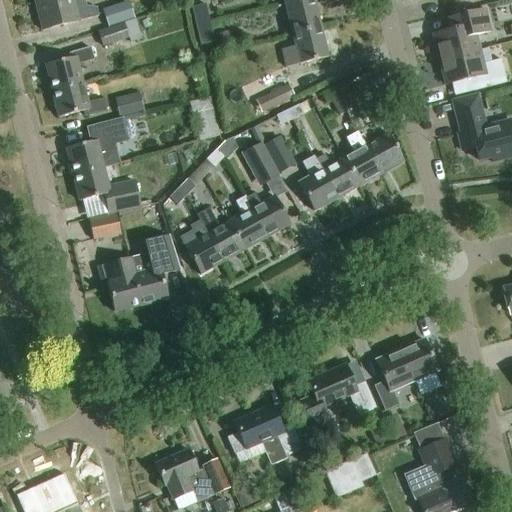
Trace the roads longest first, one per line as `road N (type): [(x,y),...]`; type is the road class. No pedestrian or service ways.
road 1 (residential): [(0,28),(97,420)]
road 2 (residential): [(97,420),(448,265)]
road 3 (residential): [(448,265),(384,0)]
road 4 (residential): [(508,511),(448,265)]
